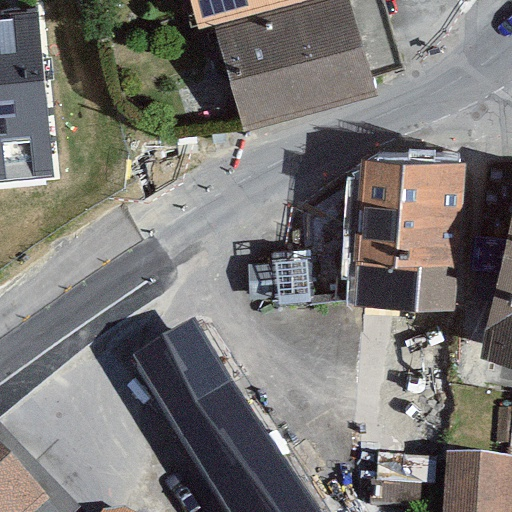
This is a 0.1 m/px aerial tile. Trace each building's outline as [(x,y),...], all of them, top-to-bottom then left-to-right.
[(37,0),(30,0),(0,2),(0,169),(52,165),(37,0)] [(202,0),(207,17),(272,0),(202,0)] [(384,86),(358,0),(310,0),(222,23),(250,123),(384,86)] [(363,296),(463,301),(471,156),(370,151),(363,296)] [(511,178),(472,340),(511,349),(511,178)] [(370,462),(439,467),(443,391),(457,391),(463,301),(363,296),(355,425),(375,427),(370,462)] [(130,356),(229,511),(322,511),(196,314),(130,356)] [(0,453),(0,511),(76,511),(82,507),(59,483),(43,498),(0,453)] [(444,511),(511,511),(511,458),(449,454),(444,511)]
